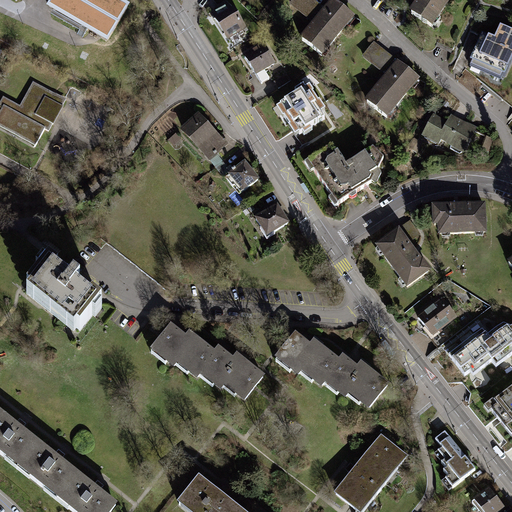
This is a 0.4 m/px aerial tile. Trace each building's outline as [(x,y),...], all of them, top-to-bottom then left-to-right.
[(122,0),(49,0),(46,5),(108,41),(130,4),(122,0)] [(310,0),(293,0),(290,5),(309,20),(319,7),(310,0)] [(420,0),(411,14),(431,27),(448,0),(420,0)] [(333,1),(302,40),(321,55),(352,17),(333,1)] [(220,9),(212,14),(227,39),(244,28),(236,15),(233,17),(225,4),(219,8),(220,9)] [(511,30),(499,26),(494,38),(481,32),(469,60),(504,75),(511,56),(511,30)] [(374,44),(364,57),(382,72),(392,59),(374,44)] [(262,46),(245,57),(261,83),(268,78),(263,70),(274,63),(262,46)] [(398,64),(367,102),(387,118),(418,79),(398,64)] [(49,131),(52,125),(53,124),(36,115),(45,98),(52,102),(56,95),(33,82),(20,106),(4,97),(0,103),(0,104),(3,107),(0,112),(0,127),(35,147),(45,129),(49,131)] [(303,95),(278,112),(294,134),(299,130),(305,139),(320,128),(315,121),(326,113),(311,93),(305,97),(303,95)] [(66,100),(56,95),(52,102),(45,98),(36,115),(53,124),(52,125),(54,125),(59,116),(64,107),(63,107),(66,100)] [(199,117),(184,132),(210,160),(227,144),(220,136),(218,138),(199,117)] [(475,131),(451,118),(447,125),(433,117),(423,136),(438,144),(441,139),(463,152),(475,131)] [(332,144),(311,159),(315,166),(312,170),(332,198),(330,200),(334,208),(348,198),(349,200),(351,200),(355,198),(356,196),(355,194),(371,183),(374,177),(372,174),(378,170),(384,159),(372,148),(346,165),(332,144)] [(233,172),(226,178),(240,194),(258,180),(243,162),(242,163),(239,159),(231,165),(234,169),(231,171),(233,172)] [(277,206),(255,220),(261,229),(263,228),(269,237),(288,224),(277,206)] [(484,207),(434,207),(434,224),(439,224),(439,233),(484,233),(484,207)] [(398,231),(407,243),(418,235),(409,222),(398,231)] [(415,254),(407,243),(398,231),(377,247),(407,287),(429,271),(423,262),(421,263),(415,254)] [(48,261),(27,288),(37,296),(35,297),(44,304),(45,303),(61,316),(60,318),(69,325),(70,323),(79,330),(102,303),(92,295),(88,301),(76,292),(78,289),(76,288),(80,283),(73,278),(69,283),(67,281),(65,283),(53,274),(57,269),(48,261)] [(439,302),(418,319),(432,336),(452,319),(439,302)] [(480,331),(447,357),(463,377),(468,373),(471,377),(490,362),(494,368),(511,353),(511,328),(501,325),(485,337),(480,331)] [(198,377),(202,372),(214,356),(195,340),(199,336),(192,330),(185,339),(170,327),(163,337),(153,349),(174,366),(178,361),(198,377)] [(323,385),(327,380),(340,364),(320,348),(324,344),(317,338),(310,347),(295,335),(278,357),(299,374),(303,369),(323,385)] [(218,351),(214,356),(202,372),(222,388),(225,383),(246,399),(255,387),(262,378),(242,362),(246,357),(240,353),(232,362),(218,351)] [(343,359),(340,364),(327,380),(347,396),(351,391),(371,407),(387,386),(367,370),(371,365),(365,361),(357,370),(343,359)] [(511,382),(481,404),(486,411),(490,409),(510,432),(511,433),(511,382)] [(7,455),(19,465),(37,443),(21,430),(24,427),(17,421),(14,426),(0,414),(0,454),(5,458),(7,455)] [(445,479),(452,488),(475,470),(444,432),(435,439),(442,448),(438,451),(445,460),(441,463),(446,469),(443,471),(448,477),(445,479)] [(382,435),(371,448),(398,470),(409,457),(382,435)] [(53,456),(37,443),(19,465),(32,475),(30,478),(44,489),(46,486),(59,496),(76,474),(60,462),(64,457),(57,452),(53,456)] [(357,511),(364,511),(398,470),(371,448),(356,467),(351,463),(348,467),(346,470),(351,474),(335,494),(357,511)] [(92,487),(76,474),(59,496),(71,505),(68,509),(72,511),(110,511),(115,506),(98,492),(101,488),(95,483),(92,487)] [(177,505),(186,511),(234,511),(238,507),(199,477),(177,505)] [(489,490),(472,503),(478,511),(481,510),(482,511),(497,511),(503,507),(489,490)]
